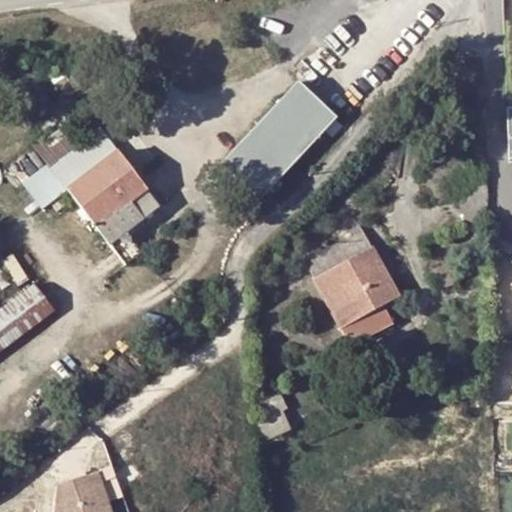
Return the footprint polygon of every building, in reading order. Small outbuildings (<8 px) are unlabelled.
[(223,164),(259,198),(336,122),(300,86),(223,164)] [(459,109),(401,140),(415,165),(472,134),(459,109)] [(54,158),(71,180),(117,145),(100,123),(54,158)] [(71,180),(117,241),(135,228),(131,222),(142,214),(131,199),(147,186),(117,145),(71,180)] [(147,186),(131,199),(142,214),(159,202),(147,186)] [(335,320),(340,323),(348,339),(393,313),(384,296),(393,291),(357,223),(299,254),(335,320)] [(128,256),(145,243),(135,228),(117,241),(128,256)] [(38,283),(0,308),(0,352),(58,313),(38,283)] [(56,505),(57,511),(114,511),(108,491),(124,486),(118,466),(103,470),(102,467),(60,478),(56,505)]
